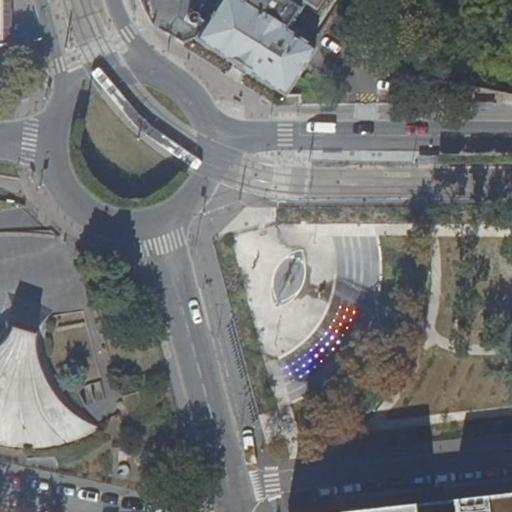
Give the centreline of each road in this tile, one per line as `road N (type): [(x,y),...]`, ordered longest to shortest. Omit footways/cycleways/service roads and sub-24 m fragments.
road 1 (tertiary): [(511,137),(215,136)]
road 2 (residential): [(231,488),(511,457)]
road 3 (tertiary): [(231,488),(158,223)]
road 4 (tertiary): [(51,145),(73,201),(128,227),(158,223)]
